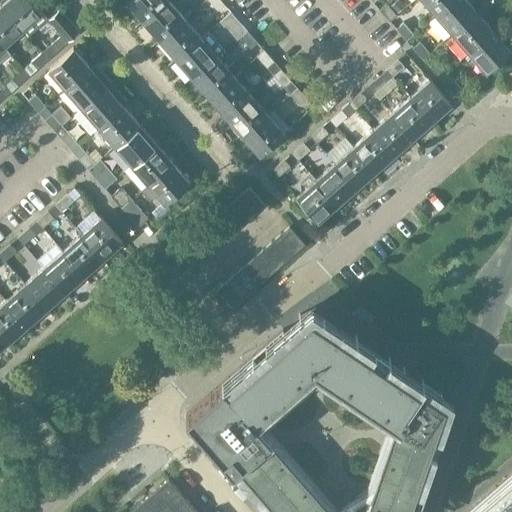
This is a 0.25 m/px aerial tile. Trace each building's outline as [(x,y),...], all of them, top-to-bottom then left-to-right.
[(31,0),(7,0),(1,5),(23,30),(42,13),(31,0)] [(144,20),(166,0),(127,0),(127,1),(144,20)] [(166,0),(144,20),(160,39),(185,18),(169,0),(166,0)] [(225,4),(221,0),(209,0),(218,10),(225,4)] [(399,0),(396,0),(390,6),(396,13),(405,5),(399,0)] [(425,0),(437,13),(451,0),(425,0)] [(451,0),(437,13),(453,32),(478,10),(469,0),(451,0)] [(381,8),(391,20),(398,14),(396,13),(390,6),(387,2),(381,8)] [(1,5),(0,6),(0,41),(4,47),(23,30),(1,5)] [(59,9),(48,18),(68,41),(79,32),(59,9)] [(453,32),(470,50),(495,29),(478,10),(453,32)] [(241,23),(231,11),(225,17),(235,29),(241,23)] [(160,39),(177,58),(201,36),(185,18),(160,39)] [(397,27),(408,40),(415,34),(404,21),(397,27)] [(495,29),(470,50),(487,70),(511,48),(495,29)] [(258,42),(248,30),(241,36),(252,48),(258,42)] [(50,45),(57,52),(68,42),(62,35),(50,45)] [(177,58),(194,77),(218,55),(201,36),(177,58)] [(414,46),(425,58),(432,52),(421,40),(414,46)] [(0,63),(11,54),(4,47),(0,41),(0,63)] [(49,69),(66,89),(91,67),(74,48),(49,69)] [(275,61),(265,49),(258,55),(268,66),(275,61)] [(31,62),(37,69),(49,59),(43,51),(31,62)] [(218,55),(194,77),(210,96),(235,74),(242,68),(235,60),(227,66),(218,55)] [(399,58),(387,69),(394,76),(406,65),(399,58)] [(431,65),(441,77),(448,71),(437,59),(431,65)] [(66,89),(83,108),(107,86),(91,67),(66,89)] [(12,79),(18,86),(30,75),(24,68),(12,79)] [(292,80),(281,68),(275,74),(285,85),(292,80)] [(406,89),(411,95),(433,119),(452,102),(425,72),(406,89)] [(210,96),(227,114),(251,93),(235,74),(210,96)] [(380,75),(368,85),(375,93),(387,82),(380,75)] [(454,78),(448,84),(458,96),(465,90),(454,78)] [(0,89),(0,101),(11,92),(5,85),(0,89)] [(83,108),(100,126),(124,105),(107,86),(83,108)] [(309,99),(298,87),(292,93),(302,105),(309,99)] [(361,92),(349,102),(356,110),(361,105),(367,99),(361,92)] [(227,114),(243,133),(268,112),(251,93),(227,114)] [(31,105),(39,113),(46,107),(36,95),(28,102),(31,105)] [(411,95),(392,112),(414,136),(433,119),(411,95)] [(100,126),(116,145),(141,124),(124,105),(100,126)] [(342,108),(330,119),(337,126),(349,116),(342,108)] [(268,112),(243,133),(260,153),(285,131),(268,112)] [(392,112),(373,128),(395,153),(414,136),(392,112)] [(45,120),(55,132),(63,125),(53,114),(45,120)] [(116,145),(133,164),(157,143),(141,124),(116,145)] [(323,125),(311,136),(318,143),(330,132),(323,125)] [(373,128),(354,145),(376,169),(395,153),(373,128)] [(62,139),(72,151),(80,144),(69,132),(62,139)] [(304,141),(292,152),(299,160),(311,149),(304,141)] [(133,164),(150,183),(174,162),(157,143),(133,164)] [(354,145),(336,162),(357,186),(376,169),(354,145)] [(78,158),(89,170),(97,163),(86,151),(78,158)] [(274,169),(280,176),(292,165),(285,158),(274,169)] [(150,183),(142,190),(150,199),(158,192),(167,202),(191,181),(174,162),(150,183)] [(336,162),(317,178),(338,203),(357,186),(336,162)] [(95,177),(106,189),(113,182),(103,171),(95,177)] [(307,187),(297,196),(319,220),(338,203),(317,178),(311,171),(301,180),(307,187)] [(250,184),(240,192),(256,210),(265,202),(250,184)] [(112,196),(123,208),(130,202),(119,189),(112,196)] [(240,192),(231,200),(247,218),(256,210),(240,192)] [(56,204),(62,211),(75,200),(69,193),(56,204)] [(231,200),(222,208),(237,226),(247,218),(231,200)] [(222,208),(208,221),(223,239),(237,226),(222,208)] [(50,209),(37,220),(43,227),(56,216),(50,209)] [(129,215),(140,227),(147,220),(136,209),(129,215)] [(101,217),(82,234),(103,258),(123,241),(101,217)] [(208,221),(199,229),(214,247),(223,239),(208,221)] [(288,224),(280,232),(296,250),(305,243),(288,224)] [(30,226),(18,237),(24,244),(36,233),(30,226)] [(199,229),(190,237),(205,255),(214,247),(199,229)] [(280,232),(271,239),(288,258),(296,250),(280,232)] [(82,234),(63,250),(84,274),(103,258),(82,234)] [(205,255),(190,237),(180,246),(196,263),(205,255)] [(271,239),(262,247),(279,266),(288,258),(271,239)] [(11,243),(0,252),(0,254),(5,260),(17,250),(11,243)] [(38,259),(44,266),(65,291),(84,274),(63,250),(57,243),(38,259)] [(262,247),(253,255),(270,274),(279,266),(262,247)] [(253,255),(244,263),(261,282),(270,274),(253,255)] [(244,263),(235,271),(251,290),(261,282),(244,263)] [(44,266),(25,283),(47,307),(65,291),(44,266)] [(235,271),(225,280),(242,298),(251,290),(235,271)] [(242,298),(225,280),(216,288),(233,306),(242,298)] [(25,283),(6,299),(28,324),(47,307),(25,283)] [(6,299),(0,304),(0,329),(9,340),(28,324),(6,299)] [(397,421),(373,493),(366,511),(416,511),(455,399),(312,303),(186,414),(271,511),(338,511),(257,419),(316,367),(397,421)] [(0,347),(9,340),(0,329),(0,347)] [(511,511),(511,472),(466,511),(511,511)] [(198,511),(170,479),(131,511),(198,511)]
